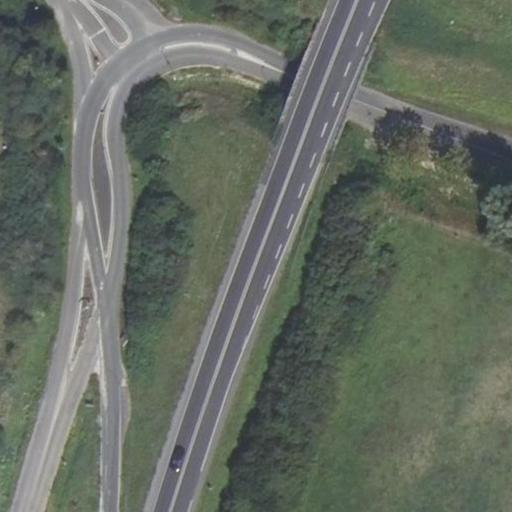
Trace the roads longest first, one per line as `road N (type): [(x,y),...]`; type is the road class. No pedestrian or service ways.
road 1 (primary): [(173,511),(203,411),(360,0)]
road 2 (tertiary): [(496,154),(232,50),(201,43),(149,52)]
road 3 (tertiary): [(81,155),(68,309),(33,487)]
road 4 (tertiary): [(106,303),(122,213),(114,147),(118,78)]
road 5 (tertiary): [(106,303),(110,511)]
road 6 (tertiary): [(33,487),(106,303)]
road 7 (tertiary): [(81,155),(106,303)]
road 8 (unclassified): [(61,0),(82,70),(83,128)]
